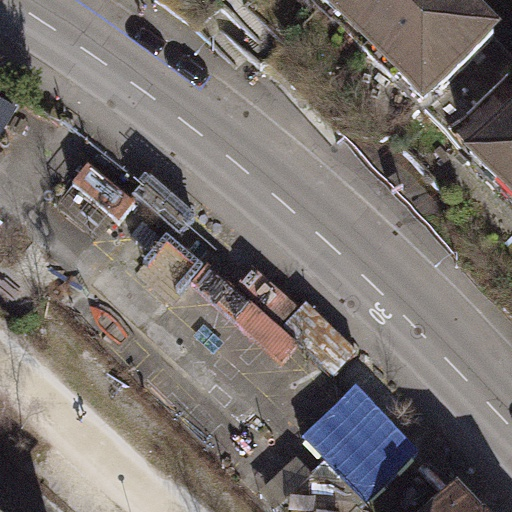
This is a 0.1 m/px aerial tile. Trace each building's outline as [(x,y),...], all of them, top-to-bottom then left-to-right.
[(421,106),(493,33),(459,0),(320,0),(317,4),(421,106)] [(473,159),(511,121),(511,53),(493,33),(421,106),(473,159)] [(0,137),(17,109),(0,98),(0,137)] [(511,201),(511,121),(473,159),(511,201)] [(136,207),(87,169),(71,189),(120,227),(136,207)] [(196,220),(149,180),(133,199),(180,239),(196,220)] [(319,332),(274,291),(258,308),(304,350),(319,332)] [(334,386),(315,404),(400,496),(420,478),(334,386)]
